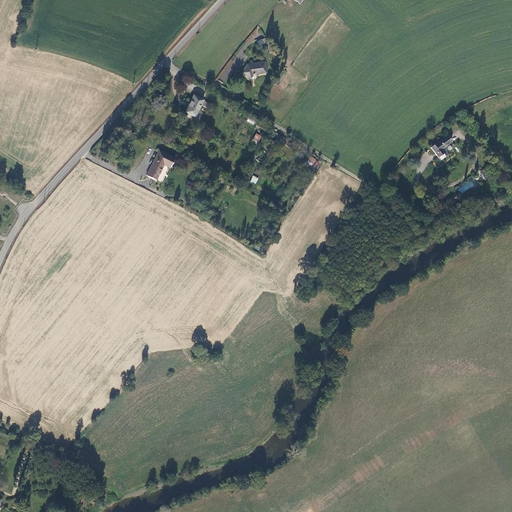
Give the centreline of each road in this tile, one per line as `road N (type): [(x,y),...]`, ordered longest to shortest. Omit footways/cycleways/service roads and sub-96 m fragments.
road 1 (track): [(211,84),(390,193),(465,177),(475,156),(459,135)]
road 2 (tertiary): [(0,259),(21,218),(163,62)]
